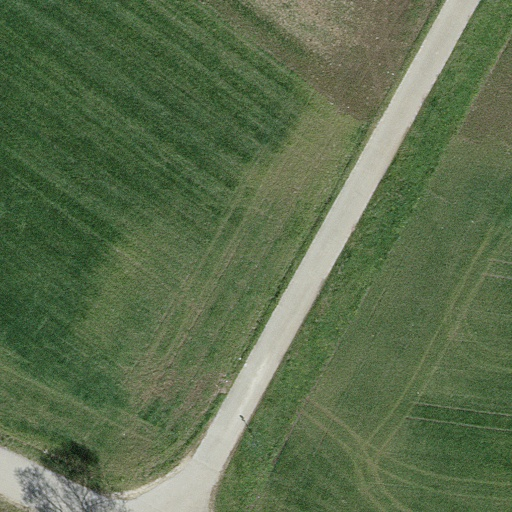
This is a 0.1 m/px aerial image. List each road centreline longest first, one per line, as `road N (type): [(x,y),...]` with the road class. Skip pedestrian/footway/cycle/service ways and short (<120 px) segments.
road 1 (track): [(473,0),(197,511)]
road 2 (track): [(0,453),(113,511)]
